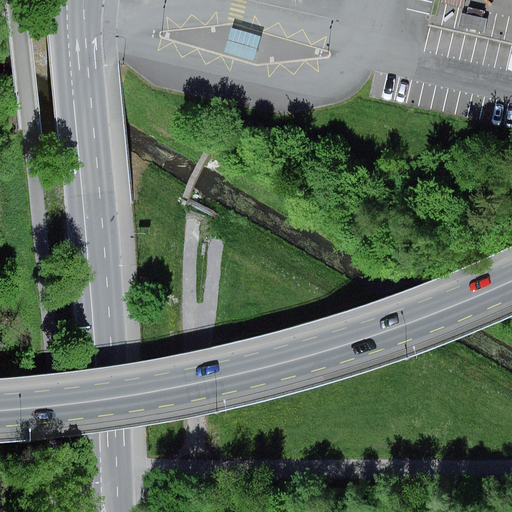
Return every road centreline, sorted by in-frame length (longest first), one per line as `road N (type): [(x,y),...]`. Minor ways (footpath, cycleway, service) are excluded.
road 1 (primary): [(0,410),(155,392),(257,368),(511,280)]
road 2 (secondary): [(77,6),(109,511)]
road 3 (track): [(193,217),(187,338),(199,475)]
